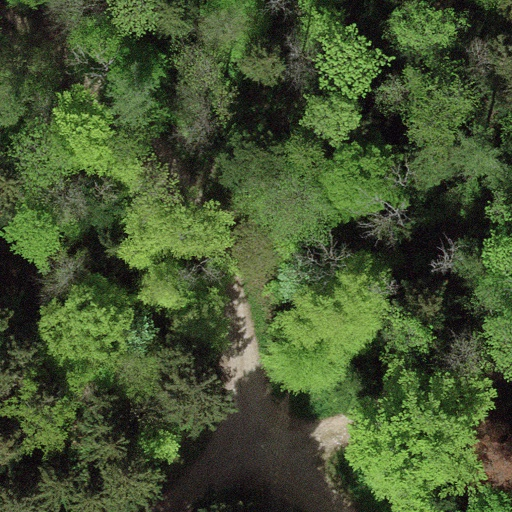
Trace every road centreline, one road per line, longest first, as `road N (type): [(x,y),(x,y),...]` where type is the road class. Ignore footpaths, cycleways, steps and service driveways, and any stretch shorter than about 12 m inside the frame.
road 1 (track): [(0,32),(75,77),(174,181),(279,447)]
road 2 (track): [(511,368),(279,447)]
